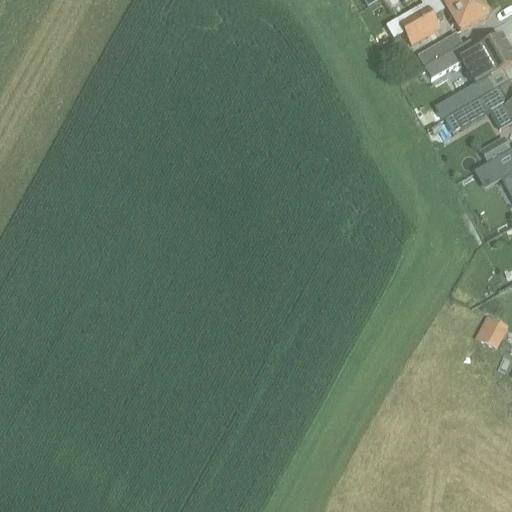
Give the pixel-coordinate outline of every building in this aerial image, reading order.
[(360,0),(367,10),(383,1),(384,0),(360,0)] [(429,0),(421,5),(423,9),(425,8),(432,19),(446,11),(464,0),(429,0)] [(477,0),(464,0),(446,11),(460,36),(471,29),(489,19),(477,0)] [(397,24),(386,30),(393,42),(404,36),(432,19),(425,8),(423,9),(397,24)] [(432,19),(404,36),(410,47),(438,31),(432,19)] [(432,52),(420,59),(426,70),(438,63),(462,49),(456,38),(432,52)] [(438,63),(426,70),(433,81),(457,67),(461,65),(475,89),(483,85),(486,83),(490,81),(498,76),(503,74),(511,68),(511,59),(501,40),(483,50),(476,54),(471,44),(462,49),(438,63)] [(471,92),(465,95),(472,108),(488,98),(493,95),(486,83),(483,85),(475,89),(471,92)] [(472,108),(445,123),(453,136),(489,115),(504,107),(496,93),(493,95),(488,98),(472,108)] [(465,95),(438,111),(445,123),(472,108),(465,95)] [(511,106),(493,117),(502,132),(511,125),(511,106)] [(503,140),(479,154),(487,168),(511,154),(503,140)] [(487,168),(483,171),(489,182),(499,177),(501,181),(501,182),(511,176),(511,153),(511,154),(487,168)] [(511,176),(501,182),(511,200),(511,176)] [(485,344),(506,352),(511,334),(511,326),(493,320),(485,344)]
